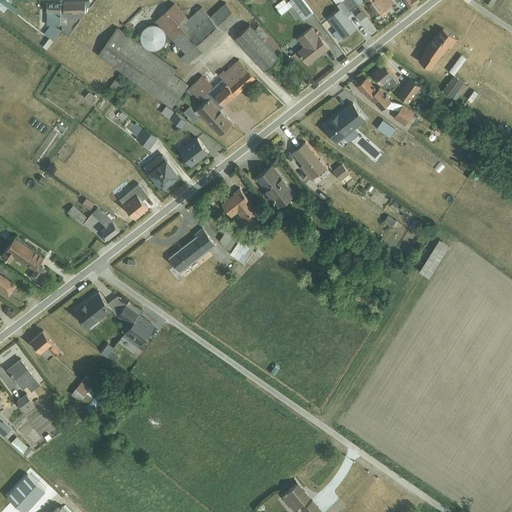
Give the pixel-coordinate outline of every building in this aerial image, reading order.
[(0,0),(17,14),(20,10),(12,3),(13,0),(0,0)] [(301,16),(289,1),(287,3),(284,0),(281,0),(275,6),(281,15),(288,9),(296,20),(301,16)] [(289,0),(289,1),(301,16),(304,20),(313,13),(303,0),(289,0)] [(333,0),(340,8),(327,18),(336,29),(333,32),(339,40),(356,27),(347,16),(353,12),(351,10),(357,5),(353,0),(333,0)] [(365,0),(377,15),(380,13),(383,16),(387,13),(385,10),(394,3),(391,0),(365,0)] [(65,18),(67,18),(82,18),(86,12),(86,7),(89,7),(89,1),(64,2),(65,18)] [(61,23),(62,2),(44,2),(44,11),(47,11),(47,18),(52,18),(52,22),(50,25),(44,33),(54,41),(62,29),(54,24),(61,25),(61,23)] [(62,2),(61,23),(62,24),(62,29),(69,34),(72,29),(67,24),(67,18),(65,18),(64,2),(62,2)] [(174,2),(156,20),(186,53),(181,57),(187,64),(240,18),(225,2),(211,16),(202,7),(189,18),(174,2)] [(362,10),(356,14),(360,20),(366,15),(362,10)] [(250,24),(235,38),(263,69),(279,55),(274,50),(279,46),(259,25),(255,29),(250,24)] [(118,26),(98,54),(172,107),(189,84),(174,73),(177,69),(118,26)] [(312,26),(297,38),(304,46),(297,50),(308,64),(330,48),(312,26)] [(426,52),(420,60),(431,68),(444,50),(446,51),(450,46),(451,47),(458,38),(443,28),(437,37),(436,36),(430,43),(424,50),(426,52)] [(222,78),(237,94),(256,77),(239,59),(225,71),(224,70),(219,74),(222,78)] [(384,63),(373,73),(382,84),(390,90),(400,82),(384,63)] [(237,94),(222,78),(214,86),(202,75),(186,90),(195,99),(197,97),(200,100),(203,97),(206,101),(197,109),(220,134),(233,123),(220,109),(237,94)] [(454,75),(443,90),(456,99),(460,93),(462,94),(468,85),(463,82),(464,82),(454,75)] [(367,77),(358,85),(370,97),(371,96),(382,108),(383,107),(399,110),(394,117),(405,125),(415,111),(404,104),(391,100),(380,87),(377,89),(367,77)] [(410,78),(398,94),(409,102),(421,86),(410,78)] [(469,89),(465,98),(496,111),(500,101),(469,89)] [(352,102),(323,124),(337,142),(366,119),(352,102)] [(167,105),(161,112),(183,127),(188,120),(167,105)] [(189,105),(183,110),(193,121),(199,116),(189,105)] [(122,111),(118,116),(123,120),(127,114),(122,111)] [(383,119),(377,127),(390,137),(396,129),(383,119)] [(138,123),(134,129),(140,133),(136,138),(150,148),(158,137),(138,123)] [(197,135),(179,149),(191,165),(209,151),(197,135)] [(306,141),(293,151),(303,164),(301,166),(311,179),(326,167),(306,141)] [(112,147),(101,154),(107,163),(118,156),(112,147)] [(162,153),(146,165),(163,187),(179,175),(162,153)] [(342,163),(333,170),(344,183),(353,177),(342,163)] [(272,164),(256,176),(280,206),(296,193),(272,164)] [(139,183),(120,198),(135,218),(149,207),(143,199),(149,195),(139,183)] [(234,193),(222,203),(232,216),(238,211),(244,218),(245,218),(250,225),(263,216),(240,187),(234,192),(234,193)] [(87,197),(82,204),(90,209),(95,203),(87,197)] [(74,204),(68,211),(83,224),(90,216),(78,206),(77,207),(74,204)] [(98,207),(92,213),(101,221),(98,224),(103,228),(101,229),(108,238),(120,229),(113,220),(98,207)] [(389,214),(383,221),(392,227),(396,220),(389,214)] [(414,219),(409,226),(414,229),(419,222),(414,219)] [(197,236),(170,257),(181,271),(215,244),(203,228),(196,233),(197,236)] [(227,229),(220,240),(226,247),(230,250),(239,236),(227,229)] [(18,257),(25,262),(35,268),(30,276),(38,282),(39,281),(41,282),(45,277),(42,275),(45,270),(39,265),(45,256),(15,236),(12,237),(9,241),(10,243),(2,254),(11,261),(15,255),(18,257)] [(241,238),(231,253),(244,263),(254,247),(241,238)] [(440,239),(419,271),(429,277),(449,245),(440,239)] [(0,284),(10,292),(16,283),(14,281),(18,277),(0,264),(0,284)] [(113,309),(108,302),(99,291),(75,310),(88,327),(113,309)] [(108,302),(113,309),(118,315),(126,303),(118,295),(108,302)] [(127,304),(140,312),(142,309),(129,300),(127,304)] [(126,303),(118,315),(128,322),(121,331),(124,333),(140,312),(127,304),(126,303)] [(140,312),(124,333),(124,334),(139,346),(156,325),(140,312)] [(43,330),(31,340),(42,353),(48,347),(55,356),(56,354),(59,358),(64,354),(43,330)] [(108,342),(101,352),(107,356),(114,346),(108,342)] [(112,351),(109,356),(116,361),(119,356),(112,351)] [(21,358),(8,368),(23,388),(28,385),(32,391),(41,384),(21,358)] [(276,364),(270,372),(275,375),(280,366),(276,364)] [(86,375),(71,394),(81,401),(87,393),(92,397),(100,386),(86,375)] [(27,392),(17,400),(25,410),(34,402),(27,392)] [(0,430),(8,438),(15,430),(13,427),(0,413),(0,412),(0,407),(3,405),(0,400),(0,430)] [(9,444),(25,459),(35,451),(30,446),(29,446),(17,436),(9,444)] [(0,511),(17,511),(24,505),(0,479),(0,511)] [(298,482),(282,495),(294,510),(311,497),(298,482)] [(323,511),(313,499),(302,508),(305,511),(323,511)]
